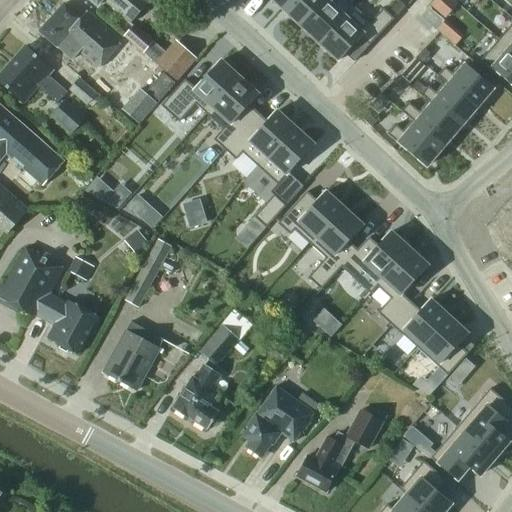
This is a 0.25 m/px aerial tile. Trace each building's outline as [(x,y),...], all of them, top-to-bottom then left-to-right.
[(92,0),(97,4),(100,0),(106,0),(131,22),(150,0),(92,0)] [(289,0),(283,8),(301,25),(324,0),(289,0)] [(324,0),(301,25),(319,43),(348,12),(353,6),(347,0),(324,0)] [(447,17),(458,4),(453,0),(435,0),(432,4),(447,17)] [(400,1),(391,10),(397,15),(405,7),(400,1)] [(64,2),(39,30),(64,53),(72,59),(80,51),(98,67),(121,41),(90,13),(84,20),(64,2)] [(348,12),(319,43),(339,61),(345,54),(361,37),(369,45),(394,19),(383,9),(371,22),(353,6),(348,12)] [(134,24),(124,36),(177,82),(197,58),(175,40),(166,51),(134,24)] [(511,24),(499,39),(511,50),(511,24)] [(511,50),(499,39),(481,60),(511,86),(511,50)] [(26,46),(11,62),(38,87),(39,85),(57,102),(66,92),(47,75),(52,70),(26,46)] [(425,49),(417,58),(423,64),(431,55),(425,49)] [(185,80),(161,106),(179,122),(195,104),(206,114),(212,108),(239,78),(220,61),(195,89),(185,80)] [(11,62),(0,74),(0,81),(23,103),(38,87),(11,62)] [(445,68),(437,76),(445,82),(475,108),(493,88),(462,62),(452,74),(445,68)] [(162,72),(147,90),(160,100),(175,83),(162,72)] [(408,84),(399,76),(394,82),(403,90),(408,84)] [(78,78),(69,89),(87,104),(96,94),(78,78)] [(212,108),(206,114),(223,129),(213,140),(225,150),(257,113),(249,105),(258,95),(239,78),(212,108)] [(417,81),(412,87),(428,101),(459,127),(475,108),(445,82),(436,93),(428,87),(426,89),(417,81)] [(157,104),(140,89),(122,110),(139,125),(157,104)] [(52,113),(50,115),(71,133),(84,118),(78,113),(64,100),(52,113)] [(408,103),(401,111),(412,121),(412,120),(443,147),(459,127),(428,101),(419,112),(408,103)] [(0,160),(7,153),(25,170),(18,177),(31,188),(37,181),(38,181),(43,186),(64,163),(8,113),(0,105),(0,160)] [(257,113),(225,150),(236,160),(242,153),(257,166),(266,157),(292,127),(276,112),(267,121),(257,113)] [(368,113),(363,119),(372,127),(377,121),(368,113)] [(395,125),(388,135),(425,167),(443,147),(412,120),(412,121),(403,131),(395,125)] [(266,157),(257,166),(278,185),(286,176),(313,146),(292,127),(266,157)] [(97,178),(85,192),(97,198),(107,187),(97,178)] [(0,227),(8,234),(29,210),(0,184),(0,227)] [(307,192),(278,224),(290,235),(294,230),(311,245),(317,239),(343,209),(325,192),(317,201),(307,192)] [(274,195),(254,217),(257,219),(266,228),(286,206),(274,195)] [(153,209),(143,220),(153,229),(163,217),(153,209)] [(326,258),(308,278),(321,290),(341,267),(357,250),(348,242),(362,227),(343,209),(317,239),(311,245),(326,258)] [(205,216),(187,221),(189,229),(207,224),(205,216)] [(257,219),(248,229),(257,238),(266,228),(257,219)] [(138,230),(124,241),(136,253),(148,242),(138,230)] [(357,250),(341,267),(369,293),(380,281),(409,250),(390,233),(378,246),(369,238),(357,250)] [(157,239),(125,300),(139,308),(171,247),(157,239)] [(2,284),(0,287),(0,302),(10,308),(12,305),(37,319),(51,295),(64,270),(26,249),(5,286),(2,284)] [(380,281),(369,293),(370,294),(377,286),(391,298),(378,313),(391,325),(411,303),(402,294),(427,267),(409,250),(380,281)] [(76,257),(68,271),(86,281),(94,267),(76,257)] [(51,295),(37,319),(54,328),(48,339),(77,355),(91,330),(95,332),(102,319),(69,301),(67,304),(51,295)] [(411,303),(391,325),(402,335),(403,335),(419,350),(422,347),(448,318),(430,301),(420,311),(411,303)] [(230,317),(200,353),(217,367),(247,331),(248,329),(252,324),(240,314),(239,314),(235,310),(230,317)] [(334,318),(323,330),(331,338),(342,326),(334,318)] [(448,318),(419,350),(447,376),(468,353),(458,345),(465,337),(467,335),(448,318)] [(119,350),(106,374),(137,390),(160,349),(159,349),(164,340),(131,323),(127,331),(125,330),(116,348),(119,350)] [(464,361),(459,367),(465,372),(470,366),(464,361)] [(191,378),(172,408),(206,430),(208,428),(210,429),(218,417),(215,415),(217,412),(209,407),(217,394),(210,390),(219,376),(203,365),(194,380),(191,378)] [(248,427),(242,436),(249,440),(245,445),(260,456),(269,442),(271,443),(279,432),(292,441),(313,411),(317,405),(301,395),(297,401),(277,387),(258,415),(255,413),(246,426),(248,427)] [(511,407),(490,389),(457,427),(459,430),(494,458),(508,441),(497,431),(508,419),(511,413),(511,407)] [(307,453),(296,474),(326,489),(340,463),(334,460),(342,443),(348,446),(352,438),(369,447),(384,419),(363,408),(348,435),(340,431),(335,439),(328,435),(316,458),(307,453)] [(411,427),(403,437),(430,459),(431,458),(435,453),(428,448),(431,444),(411,427)] [(435,453),(431,458),(434,461),(456,480),(468,467),(479,476),(494,458),(459,430),(457,427),(435,453)] [(403,440),(396,450),(407,457),(413,447),(403,440)] [(423,461),(399,489),(407,496),(425,511),(443,511),(451,503),(437,491),(446,481),(423,461)] [(386,505),(380,511),(425,511),(407,496),(394,511),(386,505)]
